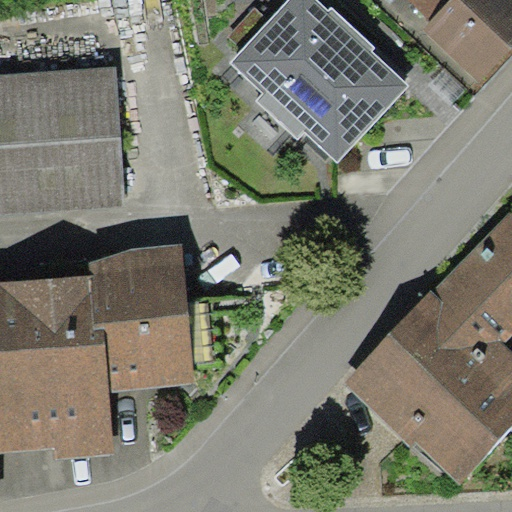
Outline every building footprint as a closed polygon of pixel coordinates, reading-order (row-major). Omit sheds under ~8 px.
[(331,0),(270,0),(225,47),(334,151),(410,73),(331,0)] [(511,0),(411,0),(427,14),(422,23),(480,75),(511,40),(511,0)] [(113,72),(0,77),(0,213),(120,207),(113,72)] [(429,287),(346,376),(461,482),(511,424),(511,339),(508,335),(511,330),(511,211),(436,294),(429,287)] [(94,241),(95,250),(108,381),(197,372),(183,233),(94,241)] [(95,250),(0,257),(0,443),(56,440),(57,449),(112,445),(108,381),(95,250)]
